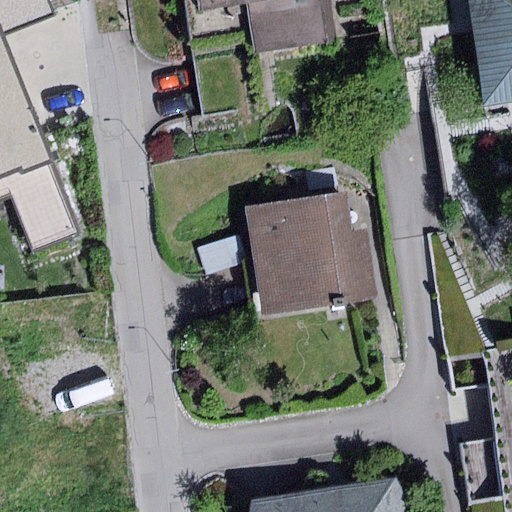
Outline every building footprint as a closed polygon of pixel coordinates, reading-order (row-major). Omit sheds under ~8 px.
[(0,0),(0,178),(19,171),(21,178),(58,163),(6,34),(53,15),(46,0),(0,0)] [(322,0),(199,0),(201,10),(248,2),(257,55),(330,43),(322,0)] [(511,0),(469,0),(485,108),(511,103),(511,0)] [(86,231),(58,163),(21,178),(19,171),(0,178),(0,197),(10,193),(35,252),(86,231)] [(336,167),(307,172),(310,189),(339,185),(336,167)] [(347,192),(247,206),(262,316),(379,300),(369,229),(353,231),(347,192)] [(239,235),(199,250),(208,276),(248,261),(239,235)] [(412,511),(411,502),(396,478),(252,502),(250,511),(412,511)]
